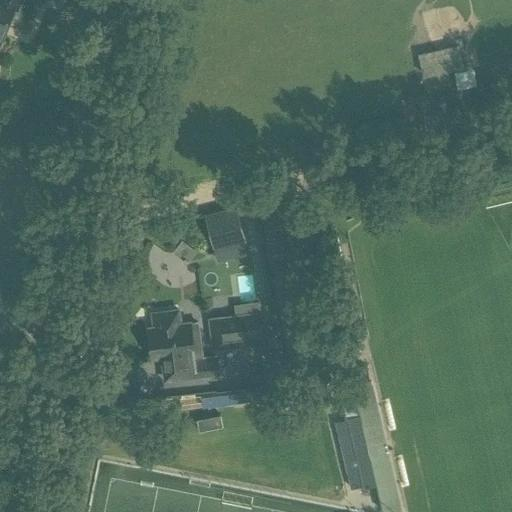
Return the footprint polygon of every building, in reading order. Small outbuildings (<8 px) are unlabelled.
[(0,0),(0,41),(15,8),(18,9),(22,0),(0,0)] [(458,45),(419,55),(423,74),(463,65),(458,45)] [(455,87),(472,81),(466,64),(449,71),(455,87)] [(284,201),(260,206),(269,254),(293,249),(284,201)] [(244,237),(236,207),(206,215),(214,245),(244,237)] [(309,265),(276,271),(292,360),(325,354),(309,265)] [(239,287),(251,286),(250,270),(238,271),(239,287)] [(154,327),(148,328),(152,358),(158,357),(161,380),(196,376),(219,374),(217,357),(202,358),(198,322),(180,324),(178,310),(152,313),(154,327)] [(257,314),(210,320),(214,350),(261,344),(257,314)] [(327,379),(300,383),(303,404),(330,399),(327,379)] [(347,419),(335,422),(350,488),(362,485),(362,487),(376,484),(382,511),(390,511),(400,510),(370,381),(353,385),(355,391),(341,394),(347,419)] [(205,388),(206,398),(230,396),(229,386),(205,388)]
